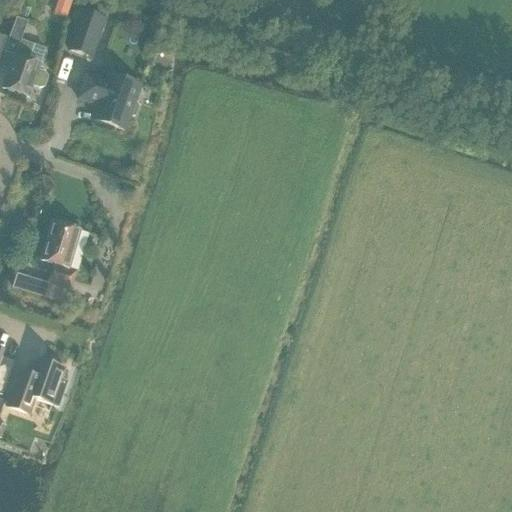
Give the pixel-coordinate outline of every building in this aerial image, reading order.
[(106,19),(79,10),(65,51),(92,60),(106,19)] [(37,72),(39,66),(28,62),(34,46),(21,42),(27,23),(16,19),(4,53),(15,57),(3,90),(27,99),(32,87),(39,89),(44,88),(47,79),(48,78),(44,74),(37,72)] [(109,73),(107,79),(82,70),(73,96),(98,104),(93,120),(122,130),(138,83),(109,73)] [(75,272),(68,270),(79,233),(52,224),(41,262),(52,265),(46,284),(70,291),(75,272)] [(0,395),(2,396),(14,362),(1,358),(3,350),(0,349),(0,395)] [(52,407),(65,370),(37,360),(28,386),(16,382),(6,408),(21,413),(27,398),(52,407)]
